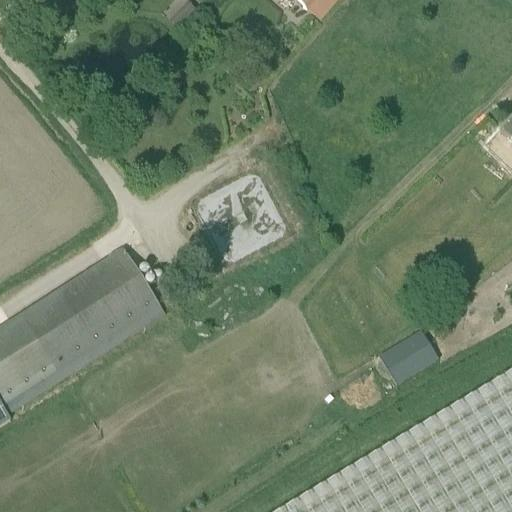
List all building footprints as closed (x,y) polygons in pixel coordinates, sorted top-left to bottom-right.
[(291,0),(304,12),(315,0),(291,0)] [(190,7),(168,20),(175,30),(196,17),(190,7)] [(511,123),(500,136),(511,147),(511,123)] [(0,429),(10,424),(1,410),(158,309),(122,252),(18,319),(0,330),(0,429)] [(421,335),(379,361),(396,390),(438,364),(421,335)] [(511,511),(511,373),(280,511),(511,511)]
